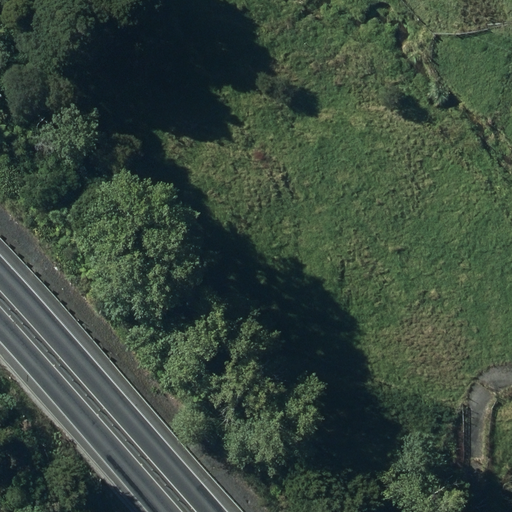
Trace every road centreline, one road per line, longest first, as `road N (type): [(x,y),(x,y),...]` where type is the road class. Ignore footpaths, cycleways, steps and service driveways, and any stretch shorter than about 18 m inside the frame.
road 1 (trunk): [(0,301),(185,511)]
road 2 (track): [(511,377),(501,374),(474,396),(471,511)]
